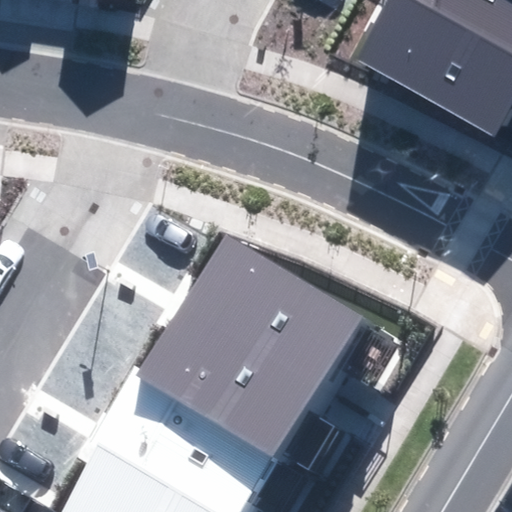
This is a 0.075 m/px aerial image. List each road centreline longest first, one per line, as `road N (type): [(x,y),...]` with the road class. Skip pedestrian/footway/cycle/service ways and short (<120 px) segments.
road 1 (residential): [(148,99),(298,143),(511,248)]
road 2 (residential): [(0,343),(148,99)]
road 3 (residential): [(0,76),(148,99)]
road 4 (residential): [(443,511),(511,398)]
